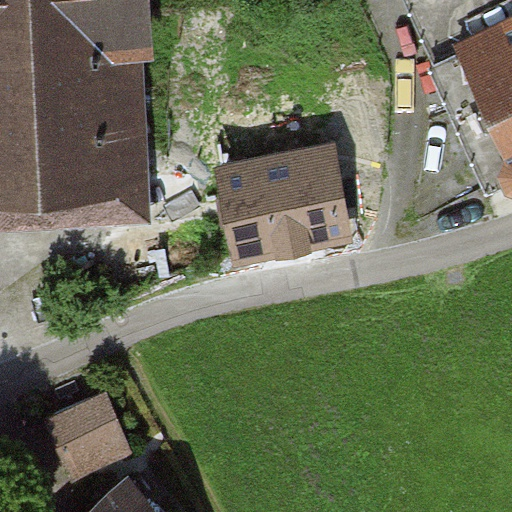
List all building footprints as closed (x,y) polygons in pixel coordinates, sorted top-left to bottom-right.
[(144,0),(0,0),(0,183),(109,178),(104,75),(148,73),(144,0)] [(511,0),(425,0),(449,54),(439,59),(495,184),(511,176),(511,0)] [(330,145),(225,165),(241,250),(347,231),(330,145)] [(137,456),(113,394),(47,420),(71,481),(137,456)] [(171,511),(136,470),(86,511),(171,511)]
